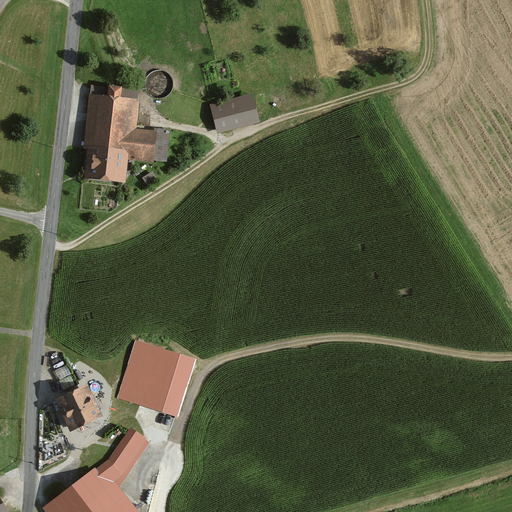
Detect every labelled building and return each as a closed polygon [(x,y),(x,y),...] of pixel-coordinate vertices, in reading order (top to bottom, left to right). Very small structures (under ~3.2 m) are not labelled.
[(134,94),(89,89),(79,182),(117,186),(119,161),(158,165),(162,133),(130,130),(134,94)] [(247,99),(210,109),(216,133),(253,123),(247,99)] [(158,362),(134,355),(119,401),(173,418),(191,363),(161,353),(158,362)] [(79,391),(52,403),(64,433),(92,421),(79,391)] [(101,475),(56,507),(59,511),(127,511),(113,493),(145,444),(126,432),(101,475)]
